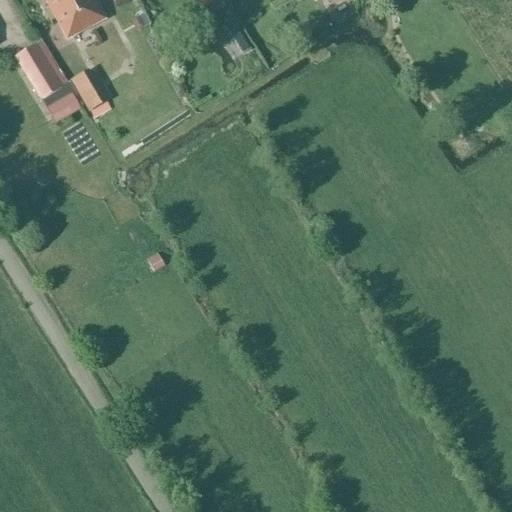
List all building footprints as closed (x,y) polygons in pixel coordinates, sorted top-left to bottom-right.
[(106,20),(95,0),(45,0),(68,41),(106,20)] [(144,15),(133,21),(132,24),(135,31),(139,32),(150,26),(144,15)] [(14,58),(56,126),(81,111),(73,97),(77,95),(70,84),(63,89),(62,87),(67,84),(42,44),(37,47),(36,45),(14,58)] [(70,81),(89,114),(90,113),(94,120),(112,110),(89,70),(70,81)] [(158,256),(148,262),(155,274),(165,268),(158,256)]
